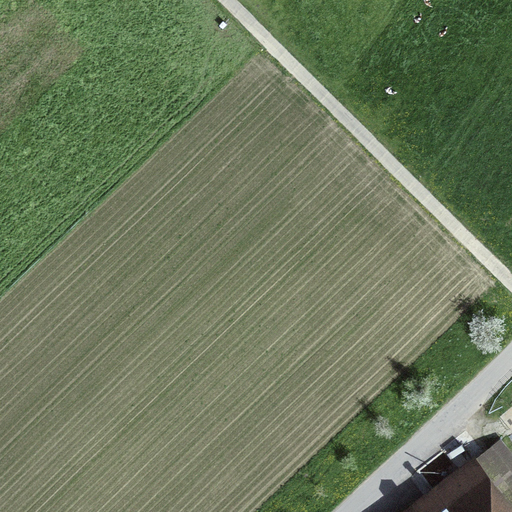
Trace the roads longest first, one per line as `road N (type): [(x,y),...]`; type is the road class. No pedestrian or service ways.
road 1 (track): [(511,290),(217,0)]
road 2 (tertiary): [(352,511),(511,355)]
